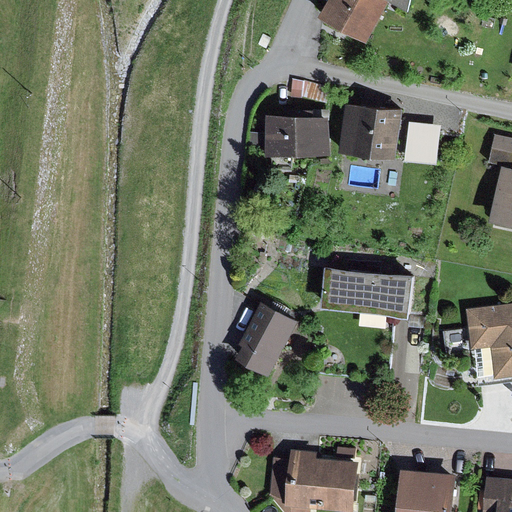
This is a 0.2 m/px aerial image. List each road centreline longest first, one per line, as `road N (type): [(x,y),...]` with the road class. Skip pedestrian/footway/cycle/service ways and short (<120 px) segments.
road 1 (track): [(226,0),(208,57),(169,374),(137,436)]
road 2 (residential): [(215,492),(211,414),(242,114),(249,88),(281,67)]
road 3 (residential): [(215,492),(183,485),(157,452),(114,428),(76,433),(20,468),(0,470)]
road 4 (residential): [(281,67),(511,111)]
